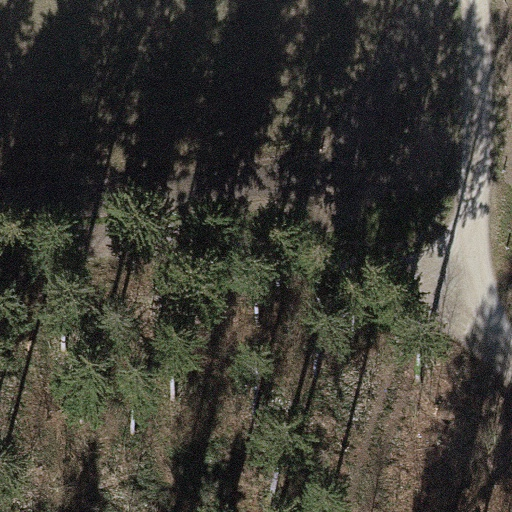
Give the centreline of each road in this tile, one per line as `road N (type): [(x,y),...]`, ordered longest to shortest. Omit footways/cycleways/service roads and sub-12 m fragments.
road 1 (track): [(0,254),(84,232),(283,248),(453,303),(511,370)]
road 2 (track): [(479,0),(477,211),(453,303)]
